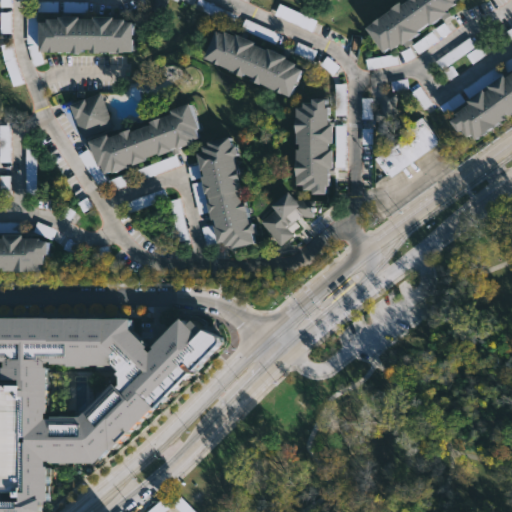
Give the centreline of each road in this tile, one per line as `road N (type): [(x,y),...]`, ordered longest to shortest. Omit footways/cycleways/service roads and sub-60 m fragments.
road 1 (residential): [(0,300),(209,294),(230,301),(266,335)]
road 2 (secondary): [(266,335),(87,502)]
road 3 (secondary): [(119,511),(230,411)]
road 4 (secondary): [(367,252),(266,335)]
